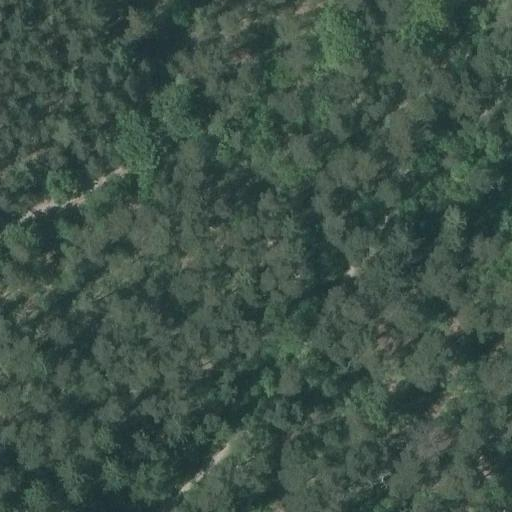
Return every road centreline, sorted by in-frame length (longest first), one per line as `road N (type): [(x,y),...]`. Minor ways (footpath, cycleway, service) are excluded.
road 1 (track): [(166,511),(267,409),(411,198),(511,83)]
road 2 (unknown): [(466,0),(243,91),(0,213)]
